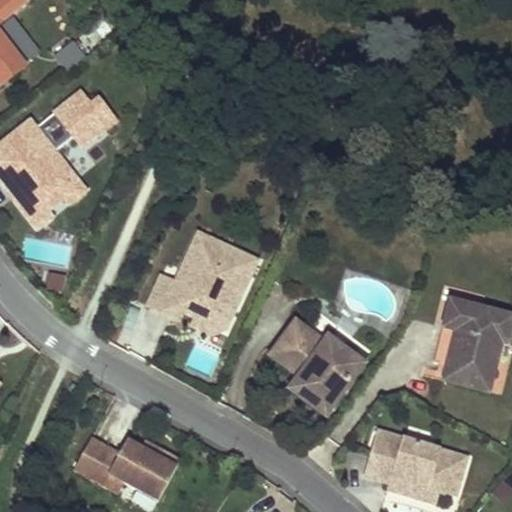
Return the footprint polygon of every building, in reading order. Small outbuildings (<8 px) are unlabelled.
[(23,0),(0,0),(0,82),(24,64),(0,34),(0,22),(25,3),(23,0)] [(66,74),(85,58),(72,42),(52,57),(66,74)] [(111,116),(94,94),(86,100),(76,87),(31,123),(26,115),(0,136),(0,147),(14,165),(4,173),(16,188),(9,193),(33,224),(48,211),(44,205),(59,193),(54,187),(71,174),(57,155),(53,158),(46,150),(70,132),(78,142),(111,116)] [(0,147),(0,181),(9,193),(16,188),(4,173),(14,165),(0,147)] [(176,284),(162,277),(149,305),(179,320),(183,313),(195,319),(197,319),(200,311),(210,316),(213,323),(215,325),(226,329),(249,280),(232,271),(240,253),(199,235),(176,284)] [(232,271),(249,280),(258,262),(240,253),(232,271)] [(49,274),(46,290),(62,294),(66,278),(49,274)] [(511,324),(511,315),(449,299),(442,326),(455,330),(449,350),(458,352),(450,382),(487,392),(501,342),(507,343),(511,324)] [(195,319),(192,326),(211,334),(215,325),(213,323),(210,316),(200,311),(197,319),(195,319)] [(317,313),(304,331),(323,344),(325,341),(357,364),(367,349),(317,313)] [(291,321),(269,356),(291,372),(295,367),(303,373),(297,381),(328,404),(357,364),(325,341),(323,344),(304,331),(291,321)] [(511,344),(507,343),(501,342),(487,392),(500,395),(511,350),(511,344)] [(458,352),(449,350),(442,380),(450,382),(458,352)] [(297,381),(291,389),(323,411),(328,404),(297,381)] [(466,458),(375,431),(362,476),(387,483),(389,478),(438,492),(454,497),(466,458)] [(92,436),(74,469),(119,493),(125,482),(159,500),(182,459),(164,449),(160,456),(142,446),(128,438),(121,452),(92,436)] [(146,439),(142,446),(160,456),(164,449),(146,439)] [(438,492),(389,478),(387,483),(385,489),(434,504),(438,492)]
